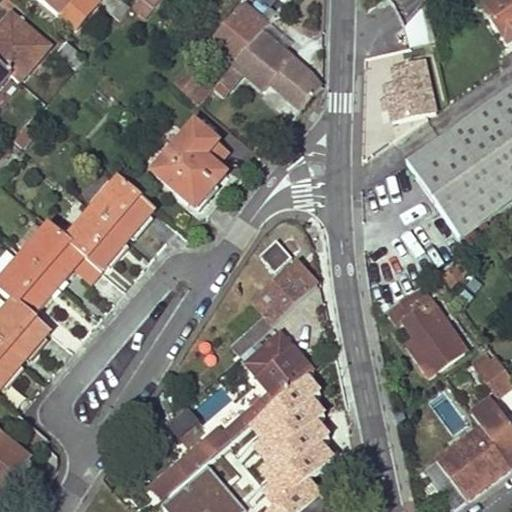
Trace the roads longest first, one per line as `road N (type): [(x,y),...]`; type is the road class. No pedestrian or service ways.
road 1 (tertiary): [(340,196),(342,274),(392,511)]
road 2 (residential): [(215,277),(195,265),(170,269),(59,400),(59,419),(92,456)]
road 3 (residential): [(215,277),(92,456)]
road 4 (tertiary): [(343,0),(338,144)]
road 5 (residential): [(338,144),(322,143),(277,173),(249,222)]
